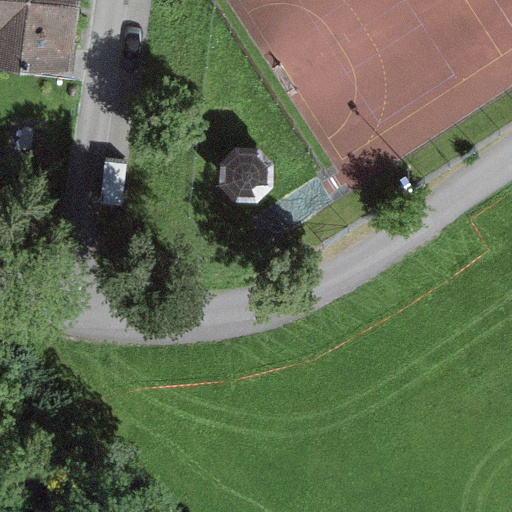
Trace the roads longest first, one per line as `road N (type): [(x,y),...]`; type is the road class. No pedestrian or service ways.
road 1 (unclassified): [(69,312),(151,320),(253,311),(350,269),(511,163)]
road 2 (residential): [(69,312),(113,0)]
